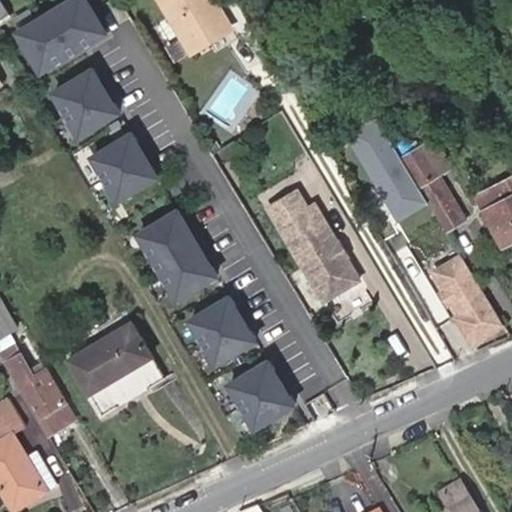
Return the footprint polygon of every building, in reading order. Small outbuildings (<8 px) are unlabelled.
[(107,34),(86,0),(76,0),(62,8),(86,47),(107,34)] [(155,0),(187,52),(223,30),(204,0),(155,0)] [(86,47),(62,8),(41,21),(64,60),(86,47)] [(64,60),(41,21),(20,34),(43,73),(64,60)] [(69,115),(108,92),(94,71),(56,94),(69,115)] [(121,113),(108,92),(69,115),(82,137),(121,113)] [(428,206),(376,115),(346,132),(399,223),(428,206)] [(108,180),(147,156),(134,135),(95,158),(108,180)] [(466,219),(422,146),(404,157),(448,230),(466,219)] [(160,177),(147,156),(108,180),(121,201),(160,177)] [(505,203),(486,215),(507,250),(511,246),(511,169),(491,181),(505,203)] [(472,191),(486,215),(505,203),(491,181),(472,191)] [(271,210),(324,298),(356,279),(314,208),(306,213),(296,195),(271,210)] [(194,233),(180,212),(142,235),(155,256),(194,233)] [(206,254),(194,233),(155,256),(168,278),(206,254)] [(220,276),(206,254),(168,278),(181,299),(220,276)] [(475,342),(506,324),(465,256),(439,272),(464,314),(460,316),(475,342)] [(246,318),(233,297),(194,320),(207,342),(246,318)] [(0,338),(5,336),(21,327),(12,313),(10,315),(7,309),(3,313),(6,317),(0,320),(0,338)] [(259,340),(246,318),(207,342),(220,363),(259,340)] [(133,320),(70,358),(91,393),(154,354),(133,320)] [(10,345),(5,336),(0,338),(0,347),(2,350),(10,345)] [(56,409),(69,401),(50,369),(37,377),(17,344),(3,353),(41,415),(42,415),(53,434),(66,425),(56,409)] [(317,374),(304,352),(283,365),(296,387),(317,374)] [(285,382),(272,361),(233,384),(246,406),(285,382)] [(298,404),(285,382),(246,406),(259,427),(298,404)] [(45,487),(37,474),(26,456),(13,434),(24,427),(7,396),(0,400),(0,488),(11,507),(45,487)] [(78,418),(69,401),(56,409),(66,425),(78,418)] [(45,487),(47,491),(58,485),(37,450),(26,456),(37,474),(45,487)] [(453,511),(480,511),(463,484),(444,495),(453,511)]
